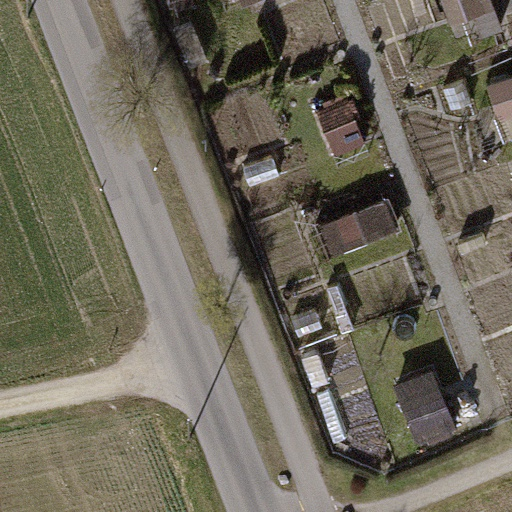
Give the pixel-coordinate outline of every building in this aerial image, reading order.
[(492,0),(442,0),(451,22),(474,14),(483,37),(503,29),(492,0)] [(511,71),(487,80),(500,119),(511,114),(511,71)] [(347,95),(316,108),(335,152),(366,139),(347,95)] [(356,206),(319,223),(332,254),(396,226),(384,197),(357,209),(356,206)] [(434,367),(394,382),(417,438),(456,423),(434,367)]
